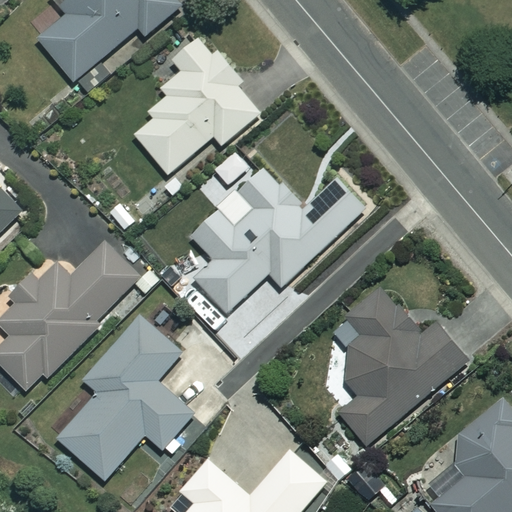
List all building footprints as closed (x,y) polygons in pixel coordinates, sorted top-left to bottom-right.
[(182,9),(174,0),(55,0),(69,17),(40,40),(74,82),(140,29),(147,37),(182,9)] [(184,73),(142,107),(153,119),(135,134),(169,175),(216,137),(224,146),(262,114),(239,86),(244,82),(206,36),(175,62),(184,73)] [(196,281),(230,317),(271,277),(283,290),(367,210),(338,180),(303,212),(300,209),(304,205),(284,185),(282,187),(267,172),(241,196),(237,192),(217,210),(221,214),(194,239),(216,263),(196,281)] [(0,235),(23,213),(0,189),(0,235)] [(142,277),(107,242),(72,277),(60,265),(42,283),(35,276),(12,300),(18,305),(0,323),(0,324),(13,337),(0,349),(0,363),(32,395),(97,328),(94,326),(142,277)] [(421,333),(383,288),(348,318),(364,337),(351,348),(348,382),(361,398),(342,415),(369,446),(468,360),(435,321),(421,333)] [(184,355),(144,318),(87,381),(101,394),(60,439),(106,480),(147,435),(164,450),(196,415),(159,382),(184,355)] [(511,511),(511,409),(505,401),(459,439),(457,469),(424,497),(437,511),(511,511)] [(303,511),(329,483),(293,451),(253,497),(210,460),(183,491),(197,504),(190,511),(303,511)]
